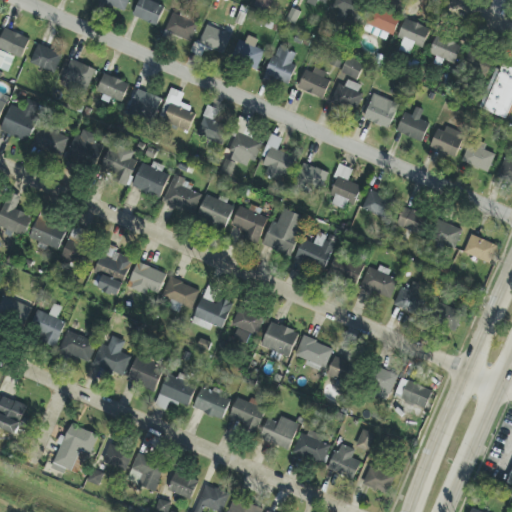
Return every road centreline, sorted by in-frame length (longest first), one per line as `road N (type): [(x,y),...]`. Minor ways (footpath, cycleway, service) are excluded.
road 1 (residential): [(511,391),(0,165)]
road 2 (residential): [(511,218),(21,0)]
road 3 (residential): [(345,511),(0,358)]
road 4 (secondary): [(511,264),(411,511)]
road 5 (secondary): [(448,511),(511,367)]
